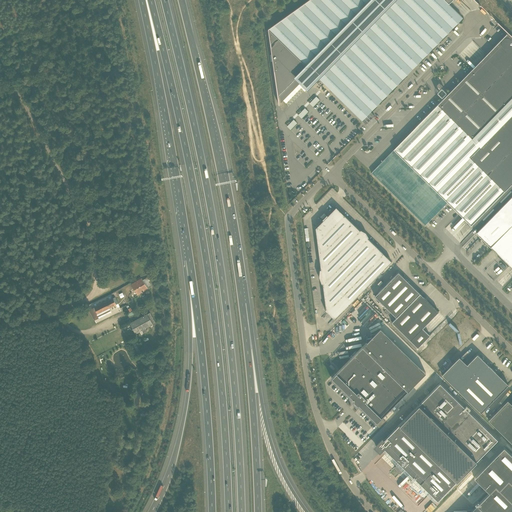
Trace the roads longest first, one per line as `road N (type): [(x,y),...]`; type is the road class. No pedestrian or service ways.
road 1 (motorway): [(150,0),(211,298),(228,511)]
road 2 (motorway): [(240,511),(225,302),(164,0)]
road 3 (unclassified): [(369,511),(319,425),(286,218),(329,175)]
road 4 (motorway): [(240,293),(181,0)]
road 5 (motorway): [(141,0),(189,259)]
road 6 (motorway): [(189,259),(187,395),(175,453),(150,511)]
road 7 (unclassified): [(101,293),(91,227),(0,63)]
road 8 (unclassified): [(329,175),(511,352)]
road 9 (motorway): [(189,259),(211,511)]
road 10 (motorway): [(306,511),(269,442),(240,293)]
road 11 (motorway): [(257,511),(240,293)]
road 12 (unclassified): [(481,23),(329,175)]
road 13 (track): [(0,325),(47,316),(145,272)]
